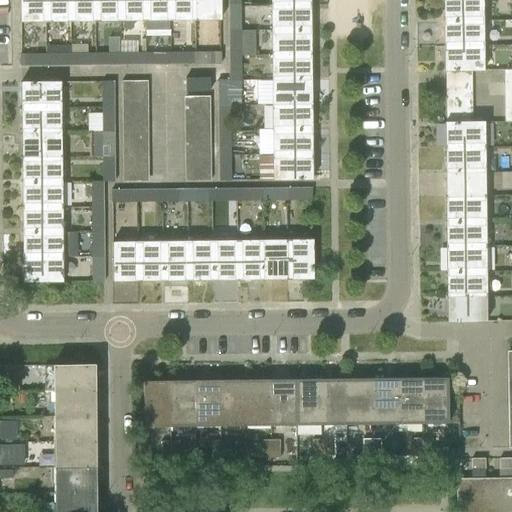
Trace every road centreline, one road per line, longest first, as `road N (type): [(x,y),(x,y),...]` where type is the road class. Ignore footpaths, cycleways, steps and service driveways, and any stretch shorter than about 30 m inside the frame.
road 1 (residential): [(119,326),(360,323),(388,313),(399,283),(394,0)]
road 2 (residential): [(119,326),(121,511)]
road 3 (residential): [(0,320),(119,326)]
